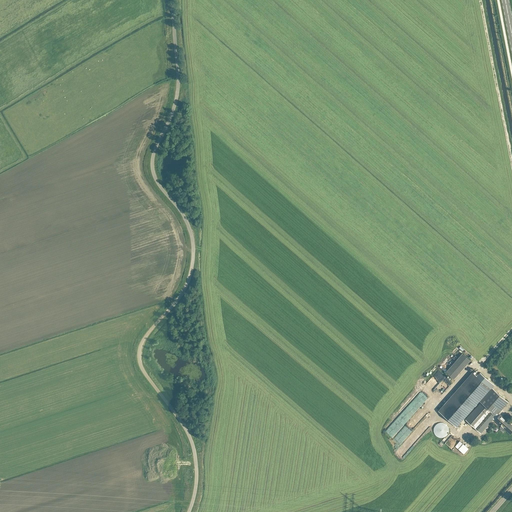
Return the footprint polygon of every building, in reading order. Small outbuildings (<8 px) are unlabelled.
[(462,353),(446,372),(453,378),(470,360),(462,353)] [(456,426),(479,401),(481,402),(465,420),(481,433),(493,419),(498,414),(508,402),(491,387),(490,388),(472,372),(454,392),(438,411),(456,426)] [(447,387),(448,388),(452,383),(445,377),(440,381),(442,383),(437,388),(441,392),(447,387)] [(442,402),(461,381),(459,379),(440,401),(442,402)] [(394,451),(401,458),(428,426),(422,420),(427,413),(420,407),(393,438),(400,444),(394,451)] [(499,415),(498,414),(493,419),(497,422),(510,434),(511,431),(511,425),(499,414),(499,415)] [(433,430),(434,433),(435,435),(437,437),(440,437),(443,437),(445,436),(447,434),(448,432),(449,429),(448,426),(446,424),(444,423),(442,422),(439,422),(437,423),(435,425),(433,427),(433,430)]
